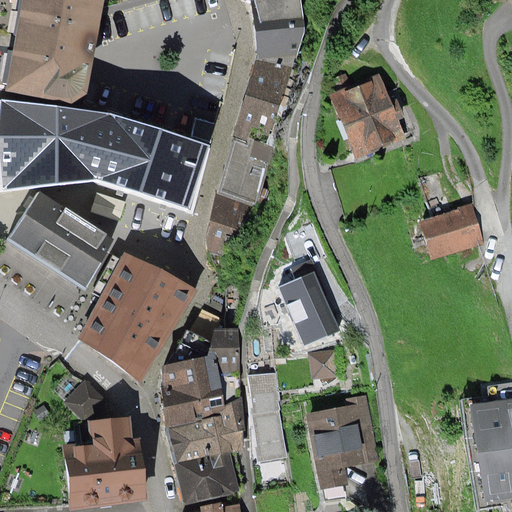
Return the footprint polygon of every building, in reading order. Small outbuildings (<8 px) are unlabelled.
[(0,0),(0,89),(6,91),(58,101),(64,101),(71,98),(78,88),(96,8),(97,0),(0,0)] [(97,0),(96,8),(127,0),(97,0)] [(239,0),(240,1),(250,6),(256,55),(257,63),(290,65),(294,66),(301,32),(297,0),(239,0)] [(257,63),(249,83),(233,136),(250,140),(265,144),(279,93),(283,94),(290,65),(257,63)] [(342,75),(330,81),(335,91),(347,85),(342,75)] [(358,153),(399,135),(391,116),(376,82),(335,99),(358,153)] [(0,194),(91,183),(190,213),(207,150),(105,117),(9,104),(0,103),(0,194)] [(194,118),(190,137),(209,143),(215,123),(194,118)] [(256,204),(272,146),(265,144),(250,140),(249,144),(248,149),(232,144),(217,194),(233,198),(246,201),(256,204)] [(96,193),(90,212),(118,221),(124,203),(96,193)] [(232,202),(216,199),(207,234),(208,252),(225,252),(230,239),(246,201),(233,198),(232,200),(232,202)] [(452,199),(425,205),(437,255),(477,246),(469,214),(456,217),(452,199)] [(36,201),(7,247),(61,281),(83,295),(112,249),(36,201)] [(193,294),(121,257),(84,330),(79,339),(137,385),(193,294)] [(294,344),(327,335),(314,287),(281,296),(294,344)] [(186,335),(161,370),(162,389),(160,389),(164,430),(165,435),(229,422),(232,428),(240,427),(236,332),(214,334),(209,346),(186,335)] [(248,336),(249,364),(274,360),(271,336),(248,336)] [(331,354),(311,356),(313,377),(333,375),(331,354)] [(271,377),(247,380),(252,408),(252,413),(250,414),(257,460),(282,456),(271,377)] [(84,383),(64,403),(84,422),(104,402),(84,383)] [(482,499),(511,494),(511,386),(483,391),(486,411),(469,414),(482,499)] [(374,459),(363,399),(348,401),(349,411),(308,418),(321,487),(342,483),(339,465),(368,460),(374,459)] [(229,422),(165,435),(166,438),(173,465),(233,450),(238,449),(232,428),(229,422)] [(64,452),(69,507),(79,506),(139,500),(134,445),(126,446),(123,423),(90,426),(93,449),(64,452)] [(178,482),(183,503),(242,489),(233,450),(173,465),(178,482)] [(235,511),(235,502),(200,510),(200,511),(235,511)]
